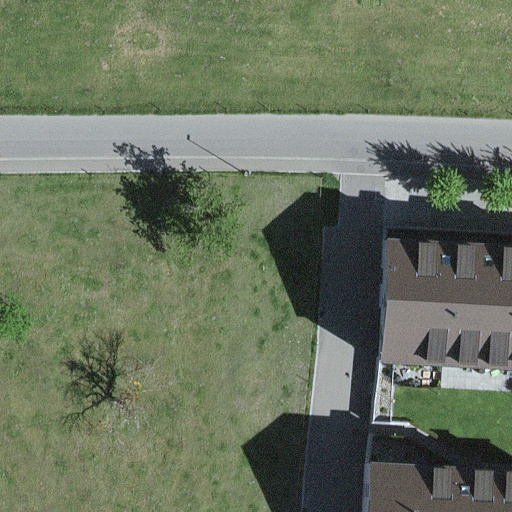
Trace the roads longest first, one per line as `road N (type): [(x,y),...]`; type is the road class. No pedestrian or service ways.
road 1 (unclassified): [(0,136),(511,144)]
road 2 (unknown): [(343,387),(511,395)]
